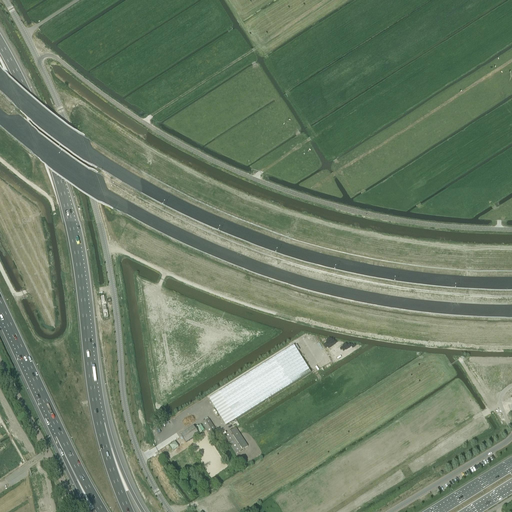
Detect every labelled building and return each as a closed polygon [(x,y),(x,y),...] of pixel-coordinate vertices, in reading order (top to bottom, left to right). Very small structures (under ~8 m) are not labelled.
[(294,345),(208,399),(226,426),(251,411),(311,373),(294,345)] [(165,430),(170,438),(189,427),(184,419),(165,430)] [(216,430),(209,419),(202,424),(209,434),(216,430)] [(198,425),(181,436),(186,443),(195,437),(202,432),(198,425)] [(236,428),(224,436),(236,454),(248,446),(236,428)] [(169,445),(173,450),(179,446),(175,441),(169,445)] [(198,441),(192,446),(200,458),(207,454),(198,441)] [(167,445),(160,450),(171,468),(178,464),(167,445)] [(436,459),(445,454),(441,447),(432,452),(436,459)] [(176,475),(184,471),(181,464),(173,467),(176,475)] [(215,490),(209,494),(214,502),(223,497),(218,490),(216,492),(215,490)]
